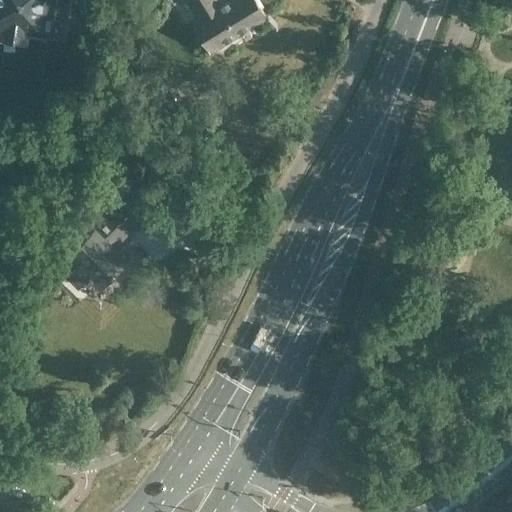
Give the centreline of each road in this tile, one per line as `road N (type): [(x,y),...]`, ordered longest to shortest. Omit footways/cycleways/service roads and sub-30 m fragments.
road 1 (residential): [(383,0),(249,271),(157,423),(99,459),(0,459)]
road 2 (secondary): [(401,70),(382,86),(239,380),(193,453)]
road 3 (secondary): [(238,468),(337,279),(403,95),(401,70)]
